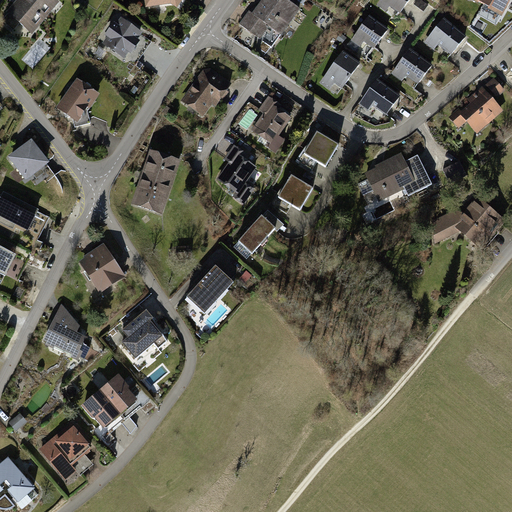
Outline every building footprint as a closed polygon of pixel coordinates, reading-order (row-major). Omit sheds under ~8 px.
[(54,0),(21,0),(3,21),(14,31),(21,23),(27,28),(37,16),(42,20),(57,2),(54,0)] [(147,0),(148,6),(172,2),(181,9),(187,0),(147,0)] [(273,48),(300,10),(285,0),(268,0),(265,4),(263,4),(260,5),(260,8),(261,10),(257,16),(250,12),(241,25),(273,48)] [(410,0),(384,0),(402,13),(410,0)] [(487,0),(485,5),(496,11),(497,8),(504,12),(510,0),(487,0)] [(388,32),(369,18),(357,34),(376,48),(388,32)] [(150,40),(123,21),(118,28),(115,26),(108,36),(111,38),(106,44),(133,64),(150,40)] [(466,39),(444,21),(431,37),(453,54),(466,39)] [(432,67),(410,52),(398,68),(420,84),(432,67)] [(343,54),(327,76),(344,88),(360,65),(343,54)] [(231,87),(211,73),(205,73),(201,79),(204,81),(201,85),(199,85),(196,86),(186,99),(205,113),(211,103),(209,101),(213,96),(220,100),(231,87)] [(495,80),(488,86),(498,97),(504,91),(495,80)] [(97,95),(79,82),(76,85),(75,85),(76,90),(75,91),(74,91),(73,93),(73,94),(69,95),(69,96),(59,109),(66,113),(70,113),(70,117),(72,117),(74,119),(75,128),(91,124),(88,111),(95,102),(94,99),(97,95)] [(400,98),(377,82),(366,98),(388,114),(400,98)] [(460,111),(451,119),(454,122),(463,115),(476,129),(487,119),(489,121),(501,111),(483,91),(475,97),(478,101),(463,114),(460,111)] [(276,153),(284,141),(278,137),(290,119),(278,110),(281,106),(270,98),(265,105),(270,109),(254,131),(262,136),(259,141),(276,153)] [(339,146),(318,133),(300,163),(313,171),(318,163),(327,168),(339,146)] [(32,143),(12,158),(27,178),(47,163),(32,143)] [(235,197),(244,204),(254,190),(245,184),(256,168),(244,159),(247,155),(235,147),(230,154),(235,158),(220,180),(228,186),(231,182),(241,189),(235,197)] [(179,162),(152,153),(135,205),(161,214),(167,197),(163,195),(170,173),(175,174),(179,162)] [(380,169),(367,175),(370,179),(358,185),(364,196),(375,191),(380,201),(405,188),(409,197),(433,185),(419,156),(405,163),(402,156),(385,163),(387,166),(380,170),(380,169)] [(461,162),(444,170),(451,184),(468,176),(461,162)] [(314,189),(292,177),(275,206),(288,214),(292,206),(301,211),(314,189)] [(38,212),(5,194),(3,198),(0,196),(0,221),(0,222),(3,216),(29,230),(38,212)] [(504,221),(479,199),(465,215),(456,212),(434,223),(436,243),(450,236),(450,233),(459,229),(483,250),(493,238),(494,236),(493,235),(504,221)] [(280,220),(269,210),(239,242),(234,248),(248,260),(261,245),(263,247),(268,241),(266,240),(276,229),(274,227),(280,220)] [(124,277),(104,247),(94,253),(95,257),(83,265),(99,289),(112,281),(114,283),(124,277)] [(15,256),(0,248),(0,270),(6,274),(15,256)] [(232,280),(217,267),(192,293),(207,307),(232,280)] [(74,320),(65,308),(59,312),(58,317),(61,318),(59,324),(55,322),(46,340),(56,345),(55,347),(65,351),(66,350),(86,359),(91,348),(83,344),(85,339),(76,334),(78,330),(68,325),(74,320)] [(124,326),(132,336),(151,321),(154,319),(145,308),(124,326)] [(132,336),(124,343),(137,359),(154,344),(159,350),(168,342),(157,324),(155,325),(151,321),(132,336)] [(119,377),(102,391),(121,414),(125,411),(126,413),(138,403),(127,391),(127,387),(119,377)] [(102,391),(85,406),(93,416),(96,417),(107,430),(119,420),(117,417),(121,414),(102,391)] [(23,426),(16,419),(11,424),(17,431),(23,426)] [(72,425),(42,450),(62,473),(91,448),(72,425)] [(10,445),(5,450),(18,465),(24,461),(10,445)] [(1,466),(0,466),(0,492),(2,491),(1,489),(5,487),(2,483),(5,481),(12,489),(9,492),(14,499),(11,501),(6,495),(0,499),(0,509),(3,510),(6,510),(9,510),(11,509),(14,508),(16,506),(14,505),(16,503),(22,509),(40,495),(33,488),(35,486),(29,479),(27,480),(15,467),(14,468),(11,466),(8,466),(5,466),(3,467),(1,466)]
